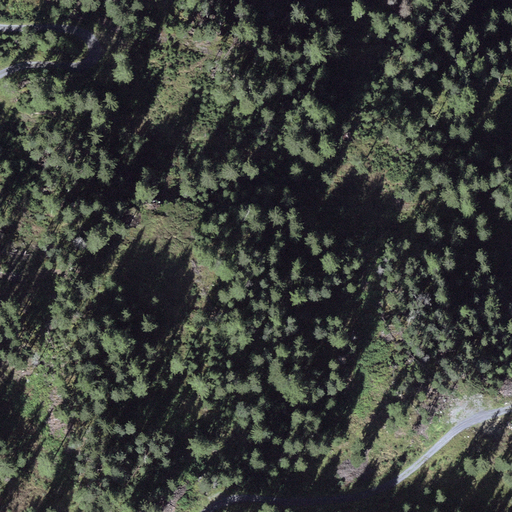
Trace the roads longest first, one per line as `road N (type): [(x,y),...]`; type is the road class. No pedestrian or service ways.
road 1 (track): [(201,511),(242,496),(370,493),(460,425),(511,404)]
road 2 (track): [(0,26),(69,26),(88,44),(77,58),(0,67)]
